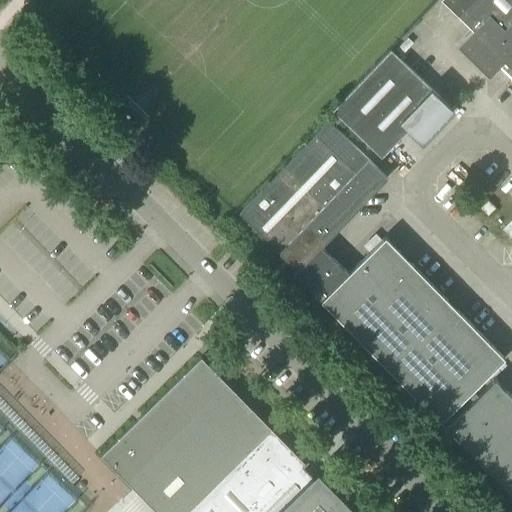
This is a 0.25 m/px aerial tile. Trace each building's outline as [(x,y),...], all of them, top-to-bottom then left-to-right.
[(511,0),(442,0),(473,30),(457,46),(489,76),(498,66),(511,79),(511,0)] [(394,171),(453,110),(390,50),(332,111),(394,171)] [(348,272),(338,263),(321,246),(387,177),(328,121),(239,214),(297,269),(294,273),(312,290),(321,300),(440,421),(504,358),(385,236),(348,272)] [(488,215),(495,208),(488,201),(481,208),(488,215)] [(511,238),(511,236),(511,219),(502,229),(511,238)] [(304,463),(271,429),(201,357),(101,455),(156,511),(352,511),(317,475),(309,484),(302,477),(297,472),(308,461),(307,460),(304,463)] [(511,493),(511,395),(495,378),(446,427),(511,493)]
